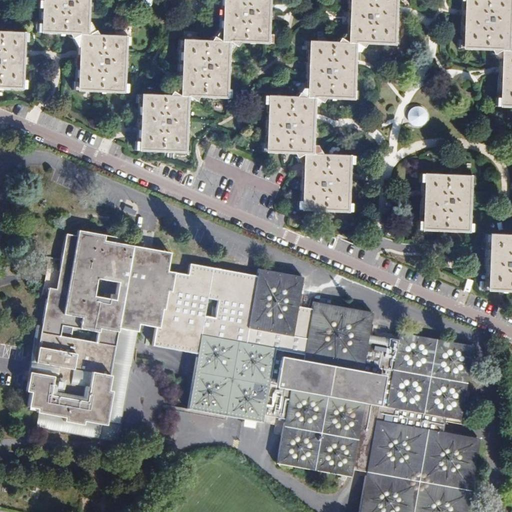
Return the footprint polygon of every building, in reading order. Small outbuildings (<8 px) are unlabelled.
[(84,37),(87,37),(87,29),(90,29),(91,0),(44,0),(43,27),(46,27),(46,36),(72,36),(74,41),(82,37),(84,37)] [(224,0),(223,36),(225,36),(225,45),(229,45),(231,45),(239,50),(242,45),(267,46),(267,38),(270,38),(271,0),(224,0)] [(396,0),(351,0),(350,37),(353,38),(353,46),(355,46),(358,46),(364,51),(368,47),(394,48),(394,39),(397,39),(398,10),(399,0),(396,0)] [(506,53),(509,54),(510,45),(511,44),(511,6),(511,7),(511,0),(469,0),(470,5),(467,5),(465,43),(468,43),(467,52),(493,53),(495,57),(504,53),(506,53)] [(0,90),(2,91),(22,92),(22,83),(25,83),(26,52),(26,43),(23,43),(24,35),(0,33),(0,90)] [(90,38),(87,37),(84,37),(84,46),(81,46),(80,85),(82,86),(82,94),(123,96),(124,87),(127,87),(128,48),(125,48),(126,39),(100,38),(98,33),(90,38)] [(228,54),(229,45),(225,45),(223,44),(215,40),(212,44),(186,43),(186,52),(184,52),(182,90),(184,90),(184,99),(187,99),(190,99),(197,103),(200,99),(226,100),(227,92),(229,92),(231,54),(228,54)] [(355,46),(353,46),(349,46),(343,41),(339,46),(312,44),(312,54),(310,54),(308,92),(310,93),(310,100),(313,101),(317,101),(323,105),(326,101),(353,102),(353,94),(355,94),(357,62),(357,56),(354,56),(355,46)] [(511,53),(511,54),(509,54),(506,53),(506,62),(504,62),(503,67),(503,81),(501,101),(504,102),(503,110),(511,110),(511,53)] [(187,107),(187,99),(184,99),(181,98),(174,94),(171,98),(145,97),(145,106),(142,106),(141,145),(143,145),(143,154),(185,156),(185,146),(188,147),(189,107),(187,107)] [(313,101),(310,100),(307,100),(302,96),(298,100),(272,99),(271,108),(269,107),(267,146),(270,146),(269,155),(295,156),(296,160),(305,156),(308,156),(310,156),(311,148),(314,148),(315,117),(315,109),(312,109),(313,101)] [(423,105),(406,112),(413,127),(429,121),(423,105)] [(310,156),(308,156),(307,165),(305,165),(303,204),(306,204),(306,213),(348,215),(348,206),(351,206),(352,172),(352,167),(350,167),(350,158),(323,157),(321,153),(313,157),(310,156)] [(470,179),(428,177),(428,185),(425,185),(423,225),(426,225),(426,234),(468,236),(469,227),(471,228),(472,188),(470,188),(470,179)] [(168,349),(172,339),(184,308),(196,279),(201,268),(191,267),(189,277),(168,273),(169,268),(133,261),(135,249),(115,245),(116,240),(91,235),(90,241),(68,237),(61,273),(49,271),(45,289),(51,290),(40,353),(31,394),(29,408),(48,411),(103,421),(112,374),(120,329),(121,322),(140,326),(146,327),(158,329),(155,347),(168,349)] [(511,238),(503,238),(491,237),(490,246),(488,246),(486,284),(489,284),(488,293),(511,294),(511,238)] [(133,261),(169,268),(171,256),(135,249),(133,261)] [(371,474),(363,511),(463,511),(468,484),(476,444),(442,438),(446,416),(458,418),(469,352),(432,345),(399,339),(397,351),(368,345),(373,316),(314,305),(313,311),(299,309),(303,284),(262,276),(261,280),(201,268),(196,279),(184,308),(172,339),(168,349),(202,356),(193,407),(259,419),(258,423),(273,426),(271,433),(283,435),(278,461),(291,463),(319,468),(349,473),(349,470),(371,474)] [(138,332),(140,326),(121,322),(120,329),(138,332)] [(118,443),(138,332),(120,329),(112,374),(103,421),(48,411),(45,429),(118,443)] [(291,463),(278,461),(277,466),(290,469),(291,463)]
